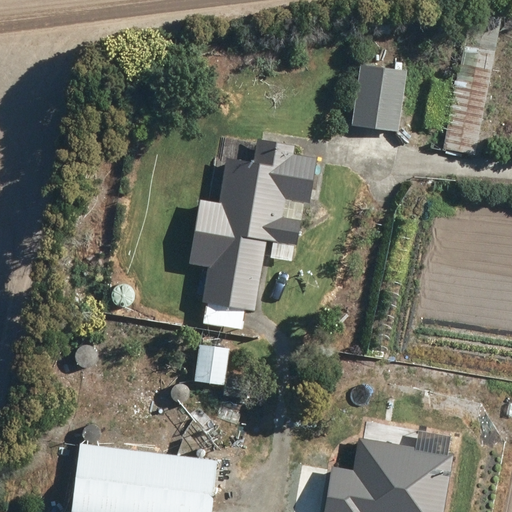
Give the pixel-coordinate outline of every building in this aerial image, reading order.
[(296,37),(292,38),(288,39),(284,41),(280,44),(277,47),(275,51),(273,55),(272,59),(272,64),(273,69),(274,73),(276,77),(279,80),(282,83),(286,86),(290,87),(295,88),(299,89),(304,88),(308,87),(312,85),(316,82),(319,78),(321,75),(323,70),(324,66),(324,62),(323,57),(322,53),(320,49),(317,45),(314,42),(310,40),(306,38),(301,37),(297,37),(296,37)] [(499,46),(468,41),(451,154),(482,159),(499,46)] [(408,69),(363,63),(355,123),(400,129),(408,69)] [(264,170),(233,172),(228,212),(207,209),(200,271),(221,274),(217,309),(260,315),(269,239),(301,239),(303,210),(311,209),(311,193),(320,193),(321,165),(301,167),(301,146),(270,142),(264,170)] [(458,206),(410,197),(373,386),(384,388),(381,403),(417,410),(458,206)] [(232,345),(190,343),(188,383),(230,385),(232,345)] [(171,352),(140,350),(139,365),(120,364),(119,379),(169,383),(171,352)] [(84,442),(75,511),(214,511),(221,459),(84,442)]
